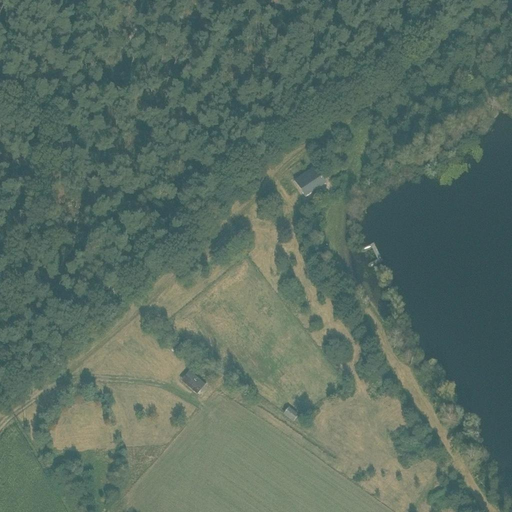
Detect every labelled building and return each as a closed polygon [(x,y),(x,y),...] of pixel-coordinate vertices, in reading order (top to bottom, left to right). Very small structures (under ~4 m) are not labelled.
[(326,184),(315,167),(293,181),(305,198),(326,184)] [(320,338),(332,337),(331,328),(319,329),(320,338)] [(205,385),(189,372),(184,378),(200,391),(205,385)] [(292,423),(298,416),(289,407),(282,414),(292,423)] [(386,421),(388,425),(395,422),(393,417),(386,421)] [(382,448),(375,452),(380,460),(386,456),(382,448)]
